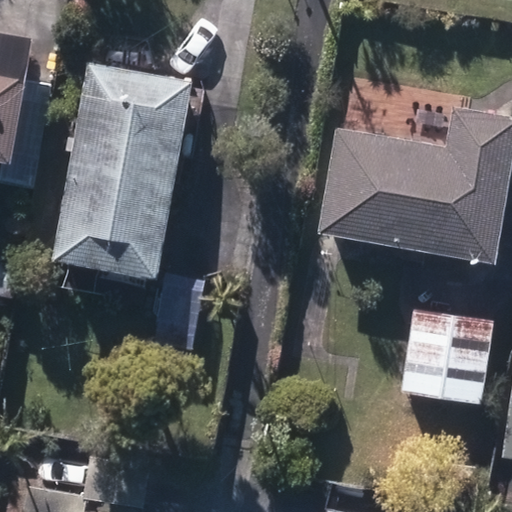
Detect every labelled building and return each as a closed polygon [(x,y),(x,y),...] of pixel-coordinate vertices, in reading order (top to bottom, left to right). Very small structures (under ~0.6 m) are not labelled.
[(0,161),(12,163),(12,159),(39,164),(51,95),(25,90),(28,74),(22,72),(26,48),(0,43),(0,161)] [(53,259),(159,278),(194,84),(89,64),(53,259)] [(319,234),(496,263),(511,165),(511,118),(454,109),(448,149),(336,130),(319,234)] [(21,262),(0,258),(0,299),(14,302),(21,262)] [(154,346),(196,353),(206,282),(165,276),(154,346)] [(404,396),(485,405),(495,321),(414,312),(404,396)] [(23,511),(86,511),(89,499),(145,509),(152,469),(93,458),(85,498),(28,488),(23,511)]
